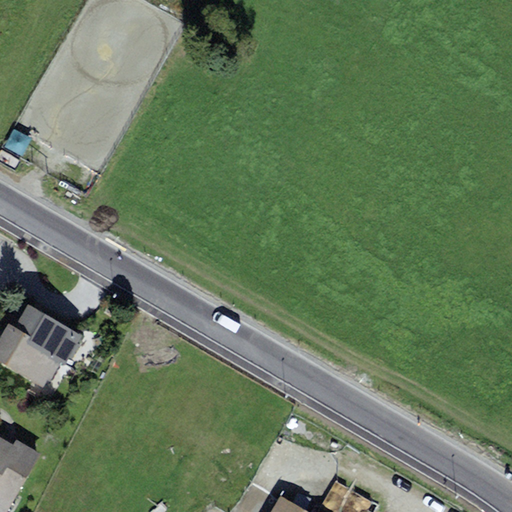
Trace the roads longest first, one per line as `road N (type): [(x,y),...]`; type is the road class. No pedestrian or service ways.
road 1 (tertiary): [(0,200),(511,501)]
road 2 (unknown): [(112,267),(75,302),(0,274)]
